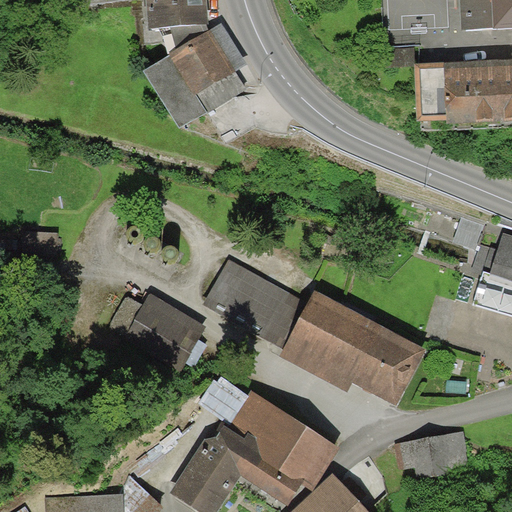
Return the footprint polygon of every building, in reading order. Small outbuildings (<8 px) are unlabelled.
[(210,26),(207,0),(148,0),(150,30),(170,29),(207,27),(210,26)] [(511,0),(459,0),(461,33),(511,31),(511,0)] [(177,53),(144,74),(181,132),(248,90),(237,72),(248,65),(222,25),(209,33),(177,53)] [(170,29),(177,53),(209,33),(207,27),(170,29)] [(416,66),(415,48),(384,50),(386,68),(416,66)] [(511,63),(416,67),(418,124),(447,123),(447,127),(511,123),(511,63)] [(462,217),(453,244),(476,251),(485,225),(462,217)] [(22,231),(21,253),(58,256),(60,234),(22,231)] [(511,235),(504,233),(491,275),(484,273),(474,305),(511,316),(511,235)] [(205,306),(287,351),(311,307),(230,262),(205,306)] [(144,306),(126,337),(179,368),(204,324),(152,293),(144,306)] [(424,353),(317,295),(311,307),(287,351),(283,358),(346,392),(351,383),(395,407),(424,353)] [(126,337),(144,306),(128,297),(110,328),(126,337)] [(231,425),(248,400),(217,380),(200,406),(231,425)] [(313,491),(339,452),(250,395),(248,400),(231,425),(229,428),(225,425),(216,439),(205,441),(171,494),(199,511),(214,511),(240,474),(288,505),(302,484),(313,491)] [(461,434),(395,445),(399,469),(416,466),(418,477),(467,469),(461,434)] [(367,511),(334,476),(294,511),(367,511)] [(161,511),(163,510),(131,477),(120,496),(123,496),(123,511),(161,511)] [(120,496),(47,498),(47,511),(123,511),(123,496),(120,496)]
